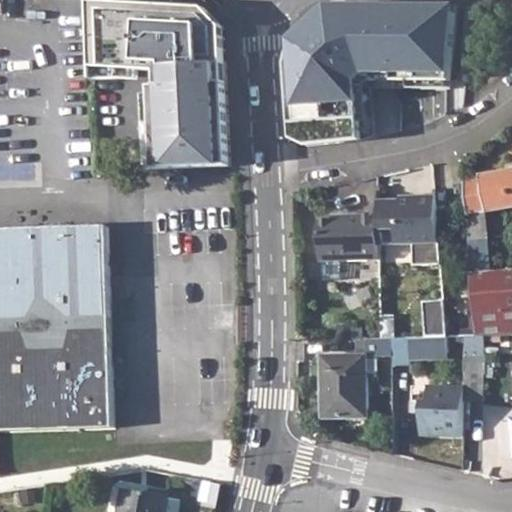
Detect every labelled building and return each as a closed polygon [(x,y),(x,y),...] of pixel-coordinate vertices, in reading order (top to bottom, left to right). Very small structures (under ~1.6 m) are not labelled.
[(95,1),(96,79),(120,78),(120,69),(163,68),(164,86),(156,89),(162,171),(241,168),(231,37),(203,5),(95,1)] [(453,87),(462,5),(336,3),(297,37),(291,56),(296,139),(314,145),(365,140),(379,136),(376,87),(453,87)] [(479,177),(466,179),(471,239),(483,238),(481,213),(487,212),(511,207),(511,169),(479,175),(479,177)] [(414,266),(445,265),(439,202),(379,201),(379,214),(380,245),(414,244),(414,266)] [(487,212),(481,213),(483,238),(489,238),(487,212)] [(380,245),(379,214),(345,215),(345,219),(318,220),(320,261),(380,260),(380,245)] [(108,228),(0,230),(0,434),(114,433),(110,253),(108,254),(108,228)] [(471,239),(476,308),(478,337),(485,336),(511,335),(511,272),(492,274),(490,244),(484,244),(483,238),(471,239)] [(450,309),(449,303),(428,304),(431,339),(452,338),(450,309)] [(465,360),(465,375),(484,375),(486,375),(485,336),(478,337),(466,337),(465,360)] [(466,337),(452,338),(453,360),(465,360),(466,337)] [(431,339),(392,340),(392,367),(410,366),(410,360),(453,360),(452,338),(431,339)] [(367,357),(323,358),(324,420),(368,419),(367,357)] [(465,387),(465,405),(484,405),(484,375),(465,375),(465,387)] [(422,436),(464,436),(465,405),(465,387),(428,387),(428,403),(422,403),(422,436)] [(124,492),(120,511),(125,511),(129,492),(124,492)] [(166,511),(169,500),(129,492),(125,511),(166,511)]
